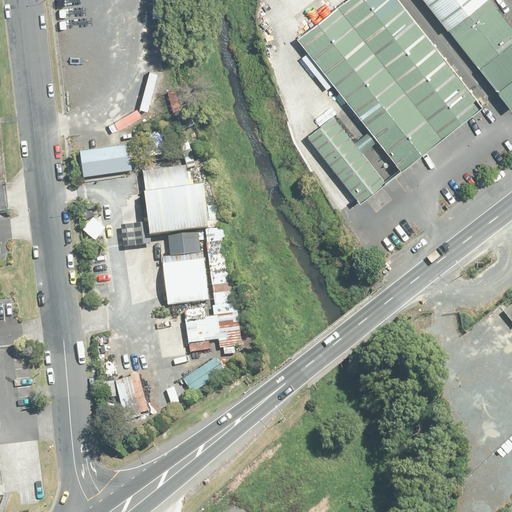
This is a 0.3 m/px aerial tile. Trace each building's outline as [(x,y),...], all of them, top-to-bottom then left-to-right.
[(481,104),(394,0),(347,0),(293,45),(399,172),(481,104)] [(511,109),(511,26),(490,0),(417,0),(510,111),(511,109)] [(386,185),(331,119),(303,143),(357,208),(386,185)] [(129,149),(78,157),(82,185),(133,177),(129,149)] [(203,187),(142,192),(146,238),(207,232),(203,187)] [(100,219),(83,221),(85,237),(102,235),(100,219)] [(142,223),(118,226),(121,249),(145,247),(142,223)] [(227,240),(205,243),(213,313),(183,317),(187,351),(210,348),(209,341),(217,340),(218,347),(240,346),(235,309),(227,240)] [(511,289),(494,303),(505,318),(511,313),(511,289)] [(5,356),(0,356),(0,414),(13,413),(5,356)] [(112,379),(101,381),(104,398),(115,396),(112,379)] [(259,456),(243,470),(251,478),(266,465),(259,456)]
